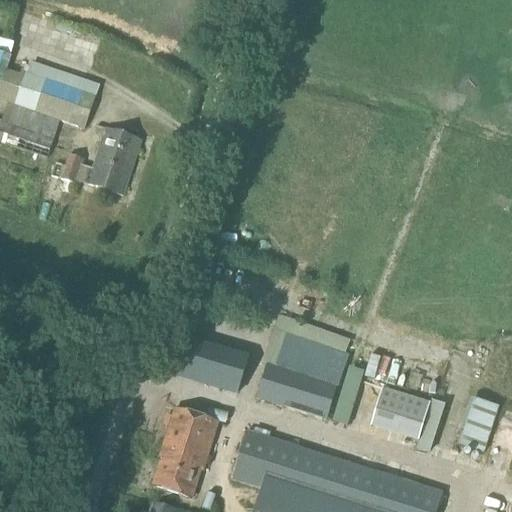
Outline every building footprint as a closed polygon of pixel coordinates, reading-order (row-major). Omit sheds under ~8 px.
[(0,85),(4,87),(12,58),(0,54),(0,85)] [(26,73),(15,107),(61,123),(85,131),(96,98),(77,92),(82,80),(33,64),(29,74),(26,73)] [(0,144),(26,153),(24,160),(38,165),(41,158),(48,161),(61,123),(15,107),(9,124),(0,120),(0,144)] [(61,192),(83,200),(88,186),(123,197),(141,143),(105,131),(92,170),(83,167),(84,162),(59,152),(55,165),(50,177),(64,182),(61,192)] [(276,369),(267,367),(256,401),(327,423),(347,358),(318,349),(322,336),(292,326),(293,325),(278,320),(273,334),(286,337),(276,369)] [(250,360),(188,340),(176,376),(238,396),(250,360)] [(350,369),(333,424),(349,429),(365,374),(350,369)] [(472,400),(456,447),(483,456),(499,409),(472,400)] [(159,460),(162,461),(153,487),(193,500),(202,474),(204,475),(220,425),(175,411),(159,460)] [(246,434),(229,487),(311,511),(438,511),(443,497),(246,434)]
